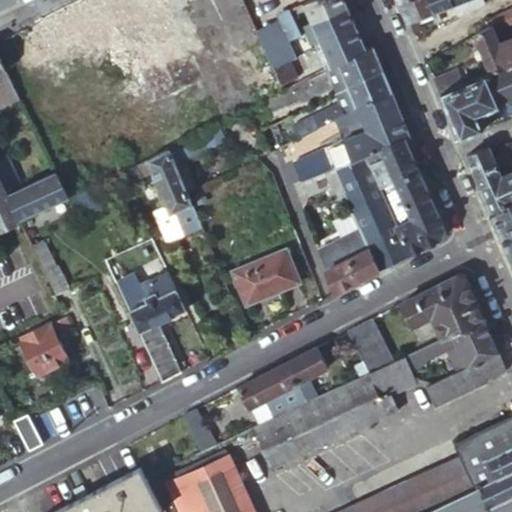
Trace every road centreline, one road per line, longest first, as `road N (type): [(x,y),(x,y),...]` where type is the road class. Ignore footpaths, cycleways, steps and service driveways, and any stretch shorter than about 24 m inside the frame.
road 1 (residential): [(0,487),(475,239)]
road 2 (residential): [(372,0),(475,239)]
road 3 (unknown): [(336,311),(286,185)]
